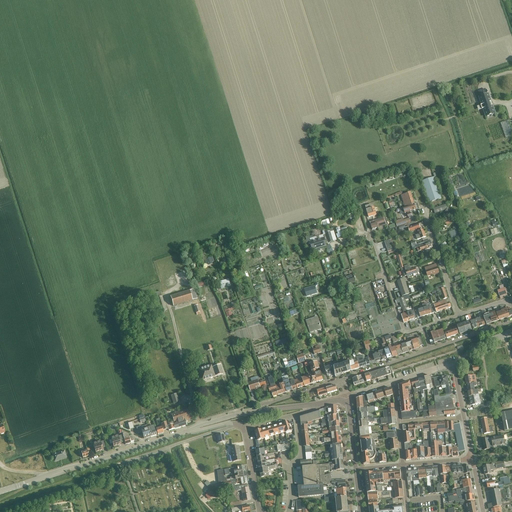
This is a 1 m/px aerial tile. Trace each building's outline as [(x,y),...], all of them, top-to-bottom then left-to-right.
[(486,117),(495,114),(488,94),(487,95),(485,89),(479,92),(480,97),(479,97),(482,105),(481,106),(482,110),(483,109),(486,117)] [(511,135),(511,132),(508,121),(500,123),(506,138),(511,135)] [(429,203),(441,199),(434,177),(422,181),(429,203)] [(483,191),(484,193),(487,195),(490,198),(491,200),(497,195),(504,194),(506,190),(508,189),(508,188),(508,187),(508,186),(507,186),(507,185),(507,184),(506,184),(506,183),(505,183),(505,182),(503,182),(501,181),(499,181),(496,181),(494,181),(492,180),(491,179),(490,178),(489,178),(488,178),(489,179),(490,180),(489,181),(487,183),(486,184),(485,185),(483,187),(482,190),(483,191)] [(496,206),(497,208),(499,212),(510,206),(511,204),(511,198),(510,197),(509,196),(509,195),(509,194),(508,193),(508,192),(508,191),(508,190),(508,189),(506,190),(504,194),(497,195),(491,200),(492,201),(494,203),(496,206)] [(414,204),(410,192),(401,196),(405,207),(414,204)] [(411,216),(410,211),(416,209),(414,204),(405,207),(403,208),(404,213),(407,212),(407,214),(408,217),(411,216)] [(433,209),(435,214),(449,209),(447,204),(433,209)] [(499,212),(500,214),(503,220),(504,223),(510,220),(511,219),(511,204),(511,205),(510,206),(499,212)] [(370,209),(369,205),(365,206),(368,218),(376,215),(374,208),(370,209)] [(378,228),(377,226),(384,223),(383,218),(370,222),(371,225),(372,230),(378,228)] [(397,227),(405,225),(411,223),(409,218),(403,220),(403,219),(395,221),(396,223),(397,227)] [(409,233),(417,230),(417,231),(420,229),(420,228),(424,227),(422,223),(419,224),(419,225),(410,228),(409,226),(408,227),(408,229),(409,233)] [(425,237),(423,229),(417,231),(418,235),(415,236),(417,240),(425,237)] [(461,237),(458,229),(455,230),(458,238),(458,239),(458,245),(463,245),(462,244),(463,244),(463,242),(464,242),(465,240),(463,240),(462,240),(461,237)] [(329,243),(333,242),(330,232),(326,234),(328,240),(325,241),(324,238),(310,243),(312,250),(326,246),(325,244),(328,243),(329,243)] [(423,243),(425,250),(429,248),(432,247),(431,244),(430,244),(429,241),(423,243),(423,242),(423,243)] [(421,251),(425,250),(423,243),(415,245),(415,248),(417,248),(418,252),(421,251)] [(213,257),(204,260),(206,265),(208,264),(208,265),(213,264),(212,263),(214,262),(213,257)] [(439,273),(436,265),(436,264),(424,268),(427,276),(432,274),(433,275),(439,273)] [(413,277),(410,270),(409,265),(404,267),(405,271),(403,272),(404,277),(407,276),(408,279),(413,277)] [(420,275),(419,272),(418,267),(410,270),(413,277),(414,277),(413,274),(417,273),(418,275),(420,275)] [(228,279),(219,282),(221,289),(224,288),(223,285),(230,283),(228,279)] [(397,282),(398,288),(401,296),(409,294),(404,279),(397,282)] [(315,286),(304,289),(307,297),(317,294),(315,286)] [(447,298),(444,288),(437,291),(437,292),(437,293),(441,292),(443,299),(447,298)] [(197,299),(194,289),(170,297),(173,306),(197,299)] [(284,294),(288,304),(299,301),(295,290),(284,294)] [(166,310),(160,291),(154,293),(160,312),(166,310)] [(332,293),(319,297),(322,309),(329,307),(328,305),(335,303),(332,293)] [(398,299),(396,300),(398,304),(400,303),(401,308),(406,307),(403,298),(398,299)] [(444,309),(443,305),(443,304),(441,305),(440,302),(434,305),(436,312),(444,309)] [(423,308),(426,316),(433,313),(431,306),(428,307),(428,306),(423,308)] [(417,318),(426,316),(423,308),(415,311),(417,318)] [(509,317),(506,309),(501,311),(504,319),(509,317)] [(406,313),(409,321),(416,319),(414,310),(406,313)] [(498,321),(496,313),(495,313),(495,311),(489,313),(489,315),(492,323),(498,321)] [(499,321),(504,319),(501,311),(496,313),(498,321),(499,321)] [(485,325),(482,318),(482,317),(481,312),(478,313),(480,319),(477,320),(476,319),(475,319),(475,320),(470,321),(473,330),(478,328),(485,325)] [(404,323),(409,321),(406,313),(401,315),(404,323)] [(486,325),(492,323),(489,315),(483,317),(486,325)] [(310,333),(322,329),(317,317),(305,321),(310,333)] [(463,324),(466,332),(471,330),(469,322),(463,324)] [(460,334),(466,332),(463,324),(457,326),(460,334)] [(437,332),(440,341),(446,339),(442,330),(437,332)] [(458,335),(457,330),(445,334),(447,339),(458,335)] [(440,341),(437,332),(434,333),(434,332),(431,333),(434,343),(440,341)] [(411,341),(412,342),(414,350),(420,348),(419,346),(423,345),(420,338),(411,341)] [(408,352),(414,350),(412,342),(406,344),(408,352)] [(408,352),(406,344),(405,344),(400,345),(400,346),(403,354),(408,352)] [(316,349),(312,350),(314,355),(321,353),(319,345),(315,347),(316,349)] [(395,347),(392,349),(390,345),(388,346),(392,355),(392,356),(393,357),(398,356),(395,348),(395,347)] [(398,356),(403,354),(400,346),(395,348),(398,356)] [(384,351),(385,351),(385,349),(384,350),(384,351),(378,353),(381,361),(387,359),(384,351)] [(296,356),(299,364),(306,361),(304,353),(296,356)] [(378,353),(377,353),(372,354),(373,356),(375,363),(381,361),(378,353)] [(357,360),(359,368),(370,365),(368,358),(365,359),(364,356),(363,356),(356,358),(357,360)] [(359,368),(357,360),(356,358),(349,361),(351,371),(359,368)] [(318,371),(319,373),(316,373),(315,370),(319,369),(317,362),(309,365),(312,374),(313,373),(314,374),(317,382),(323,380),(320,372),(321,372),(320,371),(318,371)] [(342,374),(348,372),(344,363),(339,365),(342,374)] [(211,368),(214,377),(223,374),(220,365),(211,368)] [(335,376),(342,374),(339,365),(334,367),(333,365),(329,367),(330,368),(326,369),(328,375),(335,373),(335,376)] [(214,377),(211,368),(211,366),(198,370),(202,381),(214,377)] [(379,378),(387,376),(385,368),(377,371),(379,378)] [(377,379),(379,378),(377,371),(369,374),(371,380),(371,381),(377,379)] [(317,382),(314,374),(313,373),(312,374),(313,375),(308,376),(311,384),(317,382)] [(304,386),(311,384),(308,376),(302,378),(301,378),(304,386)] [(362,379),(361,376),(352,379),(353,382),(354,386),(364,383),(362,379)] [(427,390),(433,388),(430,376),(425,377),(426,386),(427,390)] [(447,376),(434,378),(436,387),(446,385),(447,388),(445,390),(446,395),(451,394),(450,393),(449,391),(450,389),(449,387),(448,384),(449,384),(447,376)] [(474,376),(465,377),(467,385),(476,383),(474,376)] [(427,390),(426,386),(425,377),(418,379),(420,388),(421,395),(424,394),(423,390),(427,390)] [(290,381),(289,378),(288,378),(288,379),(283,380),(284,382),(283,382),(283,383),(283,384),(286,392),(292,390),(289,382),(290,381)] [(297,389),(304,386),(301,378),(295,381),(297,389)] [(278,395),(275,386),(274,383),(273,379),(270,379),(271,383),(270,383),(271,387),(268,388),(269,392),(271,391),(273,397),(278,395)] [(416,389),(420,388),(418,379),(411,381),(412,387),(413,387),(413,390),(416,389)] [(260,388),(260,387),(266,385),(265,381),(260,382),(260,380),(248,384),(250,391),(260,388)] [(297,389),(295,381),(295,380),(291,381),(291,380),(290,381),(289,382),(292,390),(297,389)] [(398,386),(399,391),(408,390),(408,387),(411,386),(410,382),(400,385),(400,386),(398,386)] [(286,392),(283,384),(283,383),(279,385),(279,384),(275,386),(278,395),(286,392)] [(475,391),(474,387),(476,387),(476,383),(467,385),(468,392),(475,391)] [(317,391),(319,397),(327,394),(328,394),(337,392),(335,385),(317,391)] [(386,397),(393,395),(391,388),(382,391),(384,397),(386,397)] [(384,398),(384,397),(382,391),(373,394),(375,400),(377,399),(377,400),(384,398)] [(179,402),(177,393),(171,396),(173,404),(179,402)] [(375,402),(375,400),(373,394),(367,396),(368,403),(368,404),(375,402)] [(435,396),(434,396),(436,412),(444,411),(451,410),(449,398),(451,398),(450,396),(451,394),(446,395),(445,397),(440,397),(439,397),(439,396),(435,396)] [(367,403),(368,403),(367,396),(365,396),(356,399),(357,409),(367,408),(367,407),(367,403)] [(476,399),(475,396),(469,397),(470,406),(480,404),(479,402),(480,401),(479,398),(476,399)] [(451,410),(444,411),(445,415),(455,414),(452,399),(451,399),(451,398),(449,398),(451,410)] [(172,424),(174,429),(186,425),(185,421),(192,418),(189,409),(171,415),(173,422),(177,421),(178,423),(173,424),(172,424)] [(308,422),(312,421),(321,418),(319,410),(317,411),(300,416),(301,423),(307,422),(308,422)] [(388,418),(395,417),(394,410),(387,411),(388,418)] [(511,411),(501,414),(504,431),(511,429),(511,411)] [(322,424),(339,422),(338,415),(329,416),(328,416),(328,420),(322,420),(322,424)] [(491,427),(489,428),(487,418),(481,419),(484,434),(490,433),(493,432),(492,428),(491,429),(491,427)] [(368,422),(370,422),(374,422),(374,419),(372,419),(359,421),(359,428),(368,427),(368,422)] [(167,426),(166,424),(166,422),(160,424),(161,426),(162,431),(168,429),(168,431),(169,431),(167,426)] [(289,422),(282,424),(283,424),(285,433),(292,431),(289,422)] [(416,436),(415,430),(415,424),(408,425),(409,433),(403,433),(404,444),(411,444),(410,437),(411,437),(411,436),(412,436),(414,436),(414,437),(415,437),(416,436)] [(465,451),(459,424),(454,425),(459,452),(465,451)] [(147,428),(141,429),(140,426),(136,427),(138,433),(142,432),(144,439),(150,437),(147,428)] [(147,428),(150,437),(156,435),(153,426),(147,428)] [(369,435),(368,427),(359,428),(360,436),(369,435)] [(264,439),(262,430),(255,432),(257,441),(264,439)] [(332,445),(341,444),(340,432),(331,433),(331,434),(330,435),(330,436),(331,437),(332,437),(331,437),(330,438),(324,439),(324,443),(331,442),(331,441),(332,441),(332,445)] [(435,439),(433,439),(433,433),(431,433),(431,439),(431,449),(432,458),(439,457),(438,442),(435,442),(435,439)] [(130,442),(134,441),(133,438),(130,436),(128,437),(128,435),(125,434),(122,435),(123,438),(125,445),(130,443),(130,442)] [(217,436),(218,443),(225,442),(223,434),(217,436)] [(110,438),(113,447),(120,445),(120,443),(123,442),(121,436),(118,437),(117,436),(110,438)] [(482,440),(484,450),(490,449),(489,445),(492,445),(493,447),(505,445),(503,436),(482,440)] [(431,449),(431,439),(430,440),(430,442),(425,442),(425,439),(423,439),(424,444),(424,449),(425,459),(432,458),(431,449)] [(375,452),(374,440),(361,442),(362,453),(373,452),(375,452)] [(390,450),(398,449),(397,440),(389,441),(390,450)] [(93,443),(96,453),(103,451),(102,448),(105,447),(103,441),(100,442),(100,441),(93,443)] [(446,447),(442,448),(442,442),(438,442),(439,457),(447,457),(446,447)] [(418,459),(417,450),(413,450),(412,443),(411,444),(404,444),(405,449),(410,449),(411,451),(412,460),(418,459)] [(331,455),(342,453),(341,444),(332,445),(330,445),(331,455)] [(425,459),(424,449),(424,444),(419,444),(416,444),(417,450),(418,459),(425,459)] [(230,456),(231,462),(233,461),(233,462),(241,460),(239,451),(239,446),(231,448),(232,455),(232,456),(230,456)] [(257,457),(265,455),(264,452),(267,451),(267,449),(256,451),(257,457)] [(55,461),(66,458),(64,451),(53,455),(55,461)] [(386,455),(383,455),(382,451),(378,451),(379,463),(386,462),(386,455)] [(375,455),(376,453),(375,452),(373,452),(362,453),(363,465),(369,464),(369,461),(372,459),(373,459),(373,458),(374,458),(374,457),(375,457),(375,456),(375,455)] [(258,463),(264,461),(264,458),(268,457),(274,456),(273,454),(265,455),(257,457),(258,463)] [(312,455),(306,456),(306,460),(300,461),(301,466),(312,465),(311,460),(312,460),(312,455)] [(259,469),(266,467),(265,464),(269,463),(275,462),(274,460),(264,461),(258,463),(259,469)] [(490,470),(505,468),(504,462),(504,461),(492,464),(492,465),(483,467),(485,475),(491,474),(490,470)] [(270,470),(277,469),(276,465),(266,467),(259,469),(260,475),(261,477),(268,476),(268,473),(268,469),(270,469),(270,470)] [(329,465),(302,467),(304,486),(317,485),(317,477),(331,476),(331,474),(325,476),(324,472),(331,471),(331,469),(331,466),(330,466),(329,466),(329,465)] [(452,474),(460,473),(462,473),(462,472),(465,472),(465,474),(469,473),(468,467),(464,468),(462,468),(461,465),(452,466),(452,474)] [(446,474),(451,474),(451,466),(446,466),(445,466),(440,467),(439,467),(440,475),(441,479),(442,478),(442,484),(446,483),(446,474)] [(421,479),(427,479),(426,468),(418,469),(419,475),(419,481),(421,481),(421,479)] [(383,481),(392,480),(395,480),(394,471),(382,472),(383,478),(383,481)] [(395,482),(395,480),(401,479),(400,471),(394,471),(395,480),(392,480),(393,483),(395,482)] [(235,480),(246,478),(245,472),(237,474),(237,476),(237,477),(230,478),(224,479),(224,482),(228,481),(230,481),(235,480)] [(382,478),(383,478),(382,472),(365,474),(366,488),(380,486),(380,484),(382,484),(382,478)] [(331,481),(332,481),(332,480),(331,479),(331,478),(331,477),(331,476),(317,477),(317,485),(304,486),(297,486),(299,498),(324,495),(324,491),(323,488),(332,488),(331,481)] [(463,488),(471,487),(470,479),(466,480),(463,480),(461,481),(461,482),(460,482),(460,485),(463,484),(463,488)] [(336,489),(346,488),(345,480),(332,481),(331,481),(332,488),(332,490),(336,489)] [(237,491),(239,490),(241,490),(244,501),(250,500),(248,488),(247,488),(247,485),(237,487),(237,491)] [(457,497),(472,495),(471,487),(463,488),(464,489),(456,490),(457,497)] [(347,497),(346,489),(346,488),(336,489),(337,498),(347,497)] [(402,490),(394,491),(395,498),(398,498),(403,497),(402,490)] [(502,506),(498,490),(490,491),(492,504),(487,505),(488,509),(502,506)] [(377,492),(367,493),(368,501),(378,500),(377,492)] [(457,497),(448,498),(448,503),(454,502),(454,501),(455,501),(455,503),(459,502),(460,502),(460,503),(473,501),(472,495),(457,497)] [(336,511),(348,511),(347,497),(337,498),(336,499),(336,511)]
